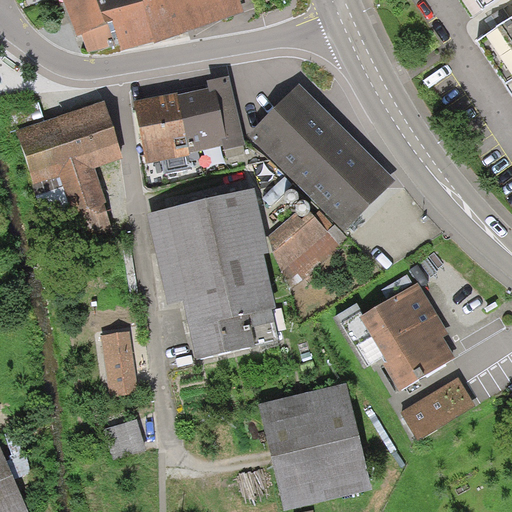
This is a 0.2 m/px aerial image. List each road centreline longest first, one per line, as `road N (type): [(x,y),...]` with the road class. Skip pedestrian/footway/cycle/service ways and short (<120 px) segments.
road 1 (residential): [(233,465),(196,471),(167,445),(159,342),(111,68)]
road 2 (tertiary): [(341,29),(426,167),(511,258)]
road 3 (residential): [(111,68),(341,29)]
road 4 (residential): [(0,28),(30,61),(63,71),(111,68)]
